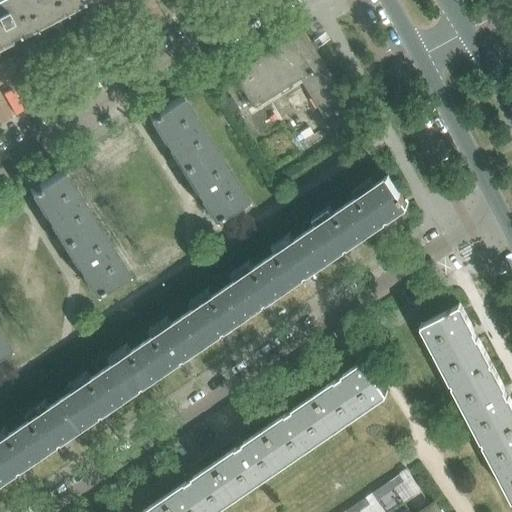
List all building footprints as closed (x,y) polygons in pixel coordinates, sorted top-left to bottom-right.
[(49,19),(39,0),(0,0),(0,44),(10,39),(9,38),(17,34),(17,35),(49,19)] [(39,0),(49,19),(81,2),(80,1),(82,0),(39,0)] [(344,102),(312,50),(317,47),(313,40),(308,43),(296,23),(274,37),(278,43),(232,72),(231,72),(230,72),(251,106),(299,77),(322,116),(344,102)] [(198,122),(187,104),(181,94),(179,95),(180,96),(149,115),(148,114),(147,115),(164,142),(198,122)] [(240,112),(230,96),(223,101),(232,116),(240,112)] [(214,147),(198,122),(164,142),(180,168),(214,147)] [(347,135),(341,126),(332,131),(335,136),(338,141),(347,135)] [(230,172),(214,147),(180,168),(196,193),(230,172)] [(79,196),(62,168),(61,169),(61,170),(30,190),(30,189),(29,189),(46,216),(79,196)] [(246,199),(230,172),(196,193),(213,220),(214,219),(214,218),(245,199),(245,200),(246,199)] [(408,205),(407,203),(407,204),(388,177),(389,177),(388,175),(346,204),(366,233),(408,205)] [(95,221),(79,196),(46,216),(61,242),(95,221)] [(366,233),(346,204),(306,231),(326,261),(366,233)] [(111,246),(95,221),(61,242),(77,267),(111,246)] [(326,261),(306,231),(265,259),(285,289),(326,261)] [(128,273),(111,246),(77,267),(94,295),(96,294),(95,293),(126,273),(127,274),(128,273)] [(285,289),(265,259),(225,287),(245,316),(285,289)] [(245,316),(225,287),(184,315),(204,344),(245,316)] [(492,363),(460,303),(459,303),(459,304),(423,323),(422,322),(421,323),(453,383),(492,363)] [(204,344),(184,315),(143,343),(163,372),(204,344)] [(9,348),(0,332),(0,351),(7,347),(8,348),(9,348)] [(163,372),(143,343),(103,370),(123,399),(163,372)] [(386,391),(366,361),(367,360),(366,359),(339,377),(349,393),(361,410),(388,392),(387,390),(386,391)] [(511,426),(511,401),(492,363),(453,383),(484,442),(511,426)] [(123,399),(103,370),(62,398),(82,427),(123,399)] [(361,410),(349,393),(339,377),(315,394),(337,427),(361,410)] [(337,427),(315,394),(290,411),(312,443),(337,427)] [(82,427),(62,398),(21,426),(41,455),(82,427)] [(312,443),(290,411),(265,428),(287,460),(312,443)] [(41,455),(21,426),(0,440),(0,482),(0,483),(41,455)] [(511,426),(484,442),(511,495),(511,426)] [(287,460),(265,428),(240,445),(263,477),(287,460)] [(263,477),(240,445),(215,462),(237,494),(263,477)] [(237,494),(215,462),(190,479),(212,511),(237,494)] [(420,489),(407,469),(390,481),(395,488),(404,501),(420,489)] [(211,511),(212,511),(190,479),(164,496),(175,511),(211,511)] [(395,488),(390,481),(380,488),(385,495),(395,488)] [(175,511),(164,496),(141,511),(175,511)] [(370,504),(366,497),(356,504),(360,511),(370,504)]
